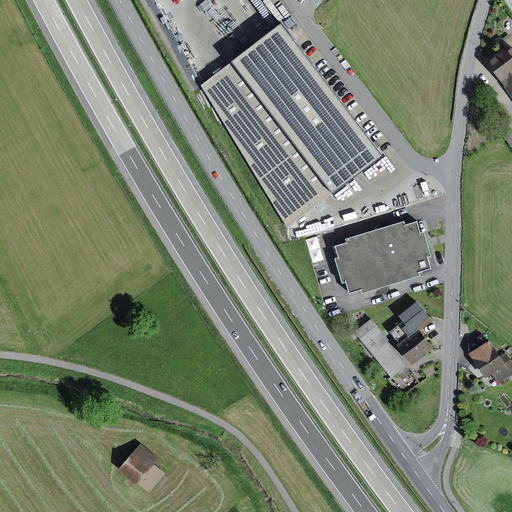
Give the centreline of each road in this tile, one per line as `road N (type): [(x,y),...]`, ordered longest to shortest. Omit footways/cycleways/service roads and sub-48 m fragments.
road 1 (motorway): [(403,511),(256,306),(76,0)]
road 2 (motorway): [(44,0),(231,320),(366,511)]
road 3 (primary): [(119,0),(284,282),(410,459)]
road 4 (residential): [(486,0),(454,169),(448,411),(436,441),(410,459)]
